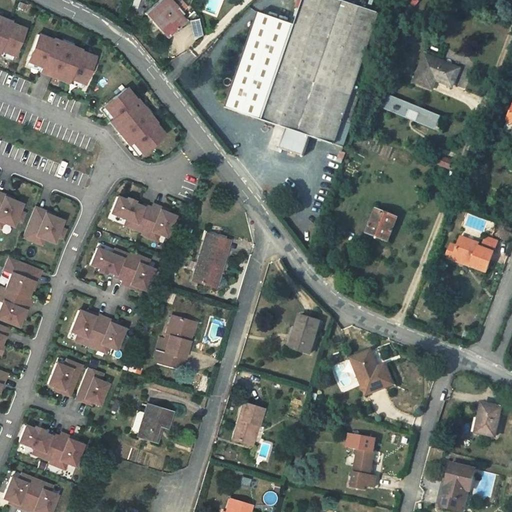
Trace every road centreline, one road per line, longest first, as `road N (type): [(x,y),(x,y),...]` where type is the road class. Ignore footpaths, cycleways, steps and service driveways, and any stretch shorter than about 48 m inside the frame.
road 1 (residential): [(171,511),(195,472),(269,227)]
road 2 (residential): [(0,447),(93,199)]
road 3 (residential): [(269,227),(333,304),(451,352)]
road 4 (residential): [(51,0),(124,43),(203,139)]
road 5 (residential): [(406,511),(451,352)]
road 6 (residential): [(109,164),(104,137),(0,93)]
road 7 (unknown): [(157,83),(258,0)]
